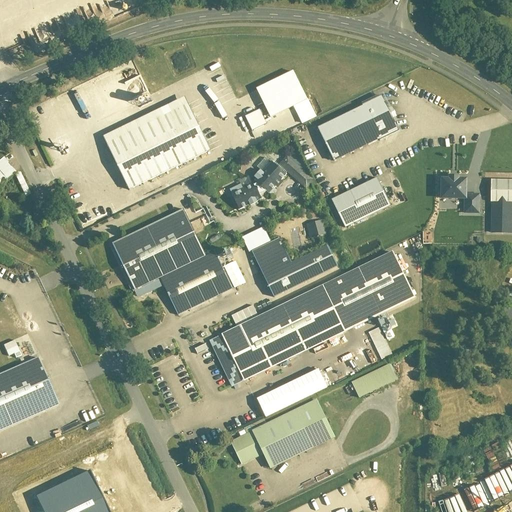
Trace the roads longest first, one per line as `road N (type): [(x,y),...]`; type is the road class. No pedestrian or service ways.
road 1 (unclassified): [(190,511),(0,118)]
road 2 (tertiary): [(387,35),(320,20),(215,15),(148,29),(0,91)]
road 3 (tertiary): [(511,104),(387,35)]
